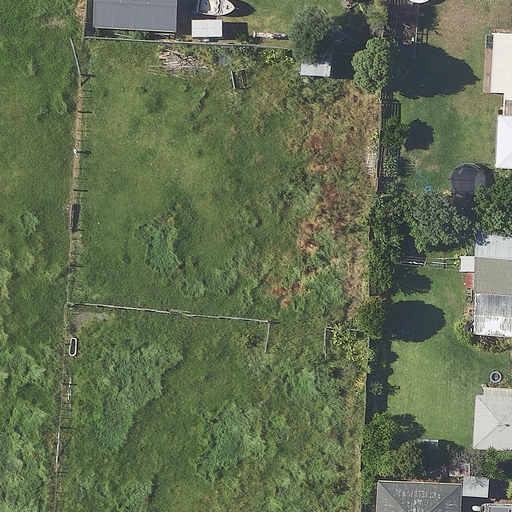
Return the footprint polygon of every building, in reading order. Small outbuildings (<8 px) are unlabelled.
[(175,46),(177,0),(92,0),(91,42),(175,46)] [(511,0),(464,0),(464,12),(480,13),(479,19),(511,21),(511,0)] [(511,40),(492,40),(489,105),(511,105),(511,124),(495,124),(492,178),(511,178),(511,40)] [(457,242),(456,280),(462,280),(462,293),(474,293),(474,299),(511,301),(511,230),(477,229),(476,243),(457,242)] [(511,456),(511,403),(474,402),(471,454),(511,456)] [(454,511),(455,493),(378,491),(377,511),(454,511)]
